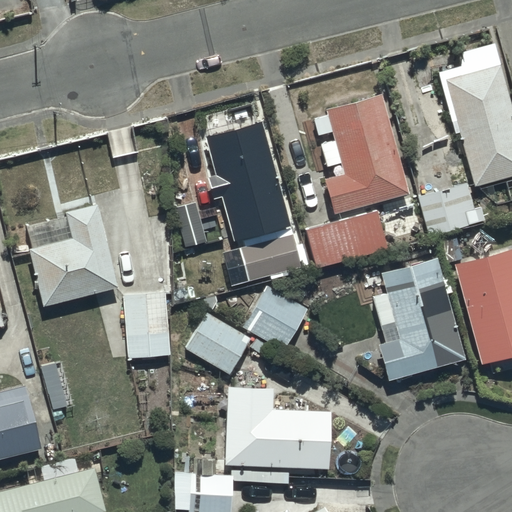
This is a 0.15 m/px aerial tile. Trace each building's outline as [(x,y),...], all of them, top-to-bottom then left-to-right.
[(452,133),(455,133),(470,184),(511,171),(511,124),(489,41),(457,50),(457,66),(437,72),(434,73),(452,133)] [(378,94),(324,108),(326,116),(310,121),(314,134),(328,130),(331,140),(317,144),(324,167),(338,163),(341,173),(321,179),(331,213),(405,192),(378,94)] [(258,120),(202,135),(212,175),(203,177),(209,200),(218,197),(229,240),(285,226),(258,120)] [(466,183),(415,197),(426,235),(481,219),(477,206),(473,207),(466,183)] [(113,285),(92,204),(62,211),(63,215),(24,225),(29,246),(25,247),(40,305),(113,285)] [(335,215),(337,220),(301,230),(312,267),(384,246),(374,210),(365,212),(363,207),(335,215)] [(289,234),(237,248),(246,280),(297,266),(289,234)] [(511,247),(450,264),(477,363),(511,353),(511,247)] [(383,293),(373,295),(369,296),(381,343),(375,344),(384,379),(460,359),(443,293),(448,292),(443,274),(438,276),(433,258),(377,273),(379,279),(383,293)] [(304,309),(264,285),(239,326),(280,350),(304,309)] [(161,291),(120,294),(125,359),(166,356),(161,291)] [(206,311),(184,349),(225,373),(247,336),(206,311)] [(55,360),(38,364),(54,423),(65,420),(62,408),(67,406),(55,360)] [(162,366),(115,369),(117,401),(164,398),(162,366)] [(0,456),(37,447),(23,385),(0,390),(0,456)] [(274,388),(227,387),(225,465),(234,465),(233,480),(290,484),(291,467),(329,468),(330,411),(273,409),(274,388)] [(0,511),(101,511),(89,455),(22,470),(25,484),(0,489),(0,511)] [(230,511),(231,474),(191,473),(190,511),(230,511)]
